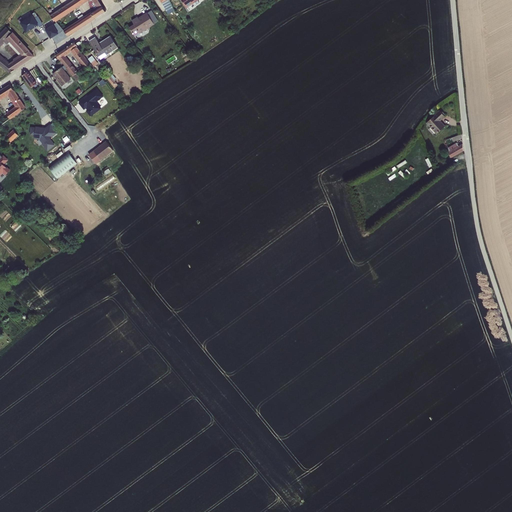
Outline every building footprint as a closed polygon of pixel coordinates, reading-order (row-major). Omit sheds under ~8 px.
[(70,28),(62,18),(89,0),(92,0),(99,9),(97,11),(94,7),(93,9),(95,12),(92,13),(96,19),(100,16),(106,12),(98,0),(75,0),(58,12),(51,16),(56,22),(63,30),(68,36),(75,32),(91,22),(88,16),(70,28)] [(92,0),(89,0),(94,7),(97,11),(99,9),(92,0)] [(161,0),(169,15),(175,12),(172,6),(169,0),(168,0),(161,0)] [(206,0),(185,0),(183,2),(189,11),(196,7),(198,10),(202,7),(201,4),(206,0)] [(157,8),(152,11),(159,22),(163,19),(157,8)] [(140,33),(159,22),(152,11),(138,20),(137,19),(132,22),(135,25),(130,28),(136,37),(140,35),(140,33)] [(32,15),(20,22),(25,32),(38,25),(39,27),(43,25),(38,16),(35,13),(32,15)] [(63,30),(56,22),(45,29),(51,38),(63,30)] [(19,67),(34,57),(18,40),(7,27),(3,32),(0,34),(0,65),(10,73),(15,70),(9,65),(0,57),(0,46),(4,42),(7,45),(8,44),(11,41),(23,55),(21,57),(14,61),(19,67)] [(96,38),(90,42),(99,56),(105,52),(106,54),(114,49),(115,50),(119,48),(112,37),(100,44),(96,38)] [(11,41),(8,44),(21,57),(23,55),(11,41)] [(66,49),(69,53),(72,51),(85,68),(90,64),(78,48),(78,47),(78,46),(75,42),(72,45),(66,49)] [(66,49),(61,52),(64,57),(69,53),(66,49)] [(188,49),(185,52),(192,61),(195,59),(188,49)] [(69,63),(64,57),(61,52),(56,55),(60,60),(62,62),(73,77),(78,73),(70,63),(69,63)] [(19,67),(14,61),(9,65),(15,70),(19,67)] [(78,73),(73,77),(77,82),(94,68),(91,63),(90,64),(85,68),(78,73)] [(62,68),(53,74),(63,86),(71,80),(62,68)] [(28,73),(23,76),(31,88),(37,84),(28,73)] [(118,84),(110,74),(107,77),(114,87),(118,84)] [(26,108),(10,85),(0,91),(0,95),(2,99),(8,94),(17,106),(6,114),(10,120),(26,108)] [(49,95),(45,90),(38,95),(42,100),(49,95)] [(104,97),(98,90),(80,104),(85,110),(88,107),(90,110),(87,112),(91,116),(93,115),(93,116),(102,109),(97,103),(104,97)] [(439,111),(427,123),(437,134),(445,127),(440,121),(443,119),(445,117),(439,111)] [(50,125),(44,130),(41,130),(41,128),(36,128),(32,128),(31,134),(35,135),(34,139),(40,139),(43,143),(42,144),(47,151),(54,145),(49,139),(57,134),(50,125)] [(14,131),(5,139),(8,142),(10,144),(13,141),(19,136),(14,131)] [(114,150),(107,142),(95,151),(101,160),(114,150)] [(448,148),(451,158),(464,151),(463,145),(459,147),(457,143),(453,146),(448,148)] [(101,160),(95,151),(89,156),(96,164),(101,160)] [(69,152),(49,166),(57,178),(78,164),(69,152)] [(0,175),(3,172),(6,175),(10,171),(3,165),(8,160),(4,157),(3,158),(0,154),(0,175)]
